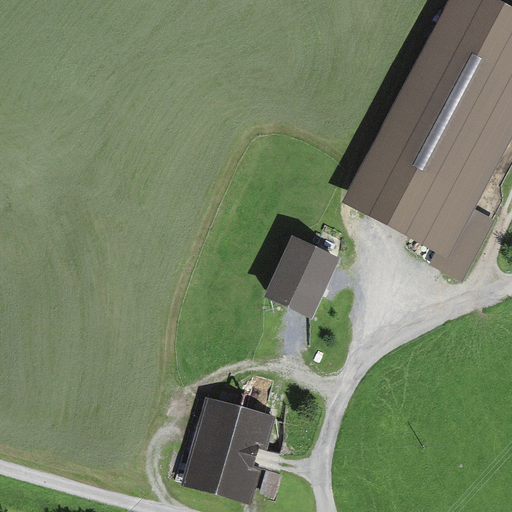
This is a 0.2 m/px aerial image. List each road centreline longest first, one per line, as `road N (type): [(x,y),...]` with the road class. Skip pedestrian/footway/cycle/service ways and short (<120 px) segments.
road 1 (track): [(328,511),(319,471),(348,382),(409,328),(511,286)]
road 2 (track): [(160,511),(162,496),(147,468),(164,424),(202,380),(231,368),(348,382)]
road 3 (unclassified): [(0,468),(162,511)]
